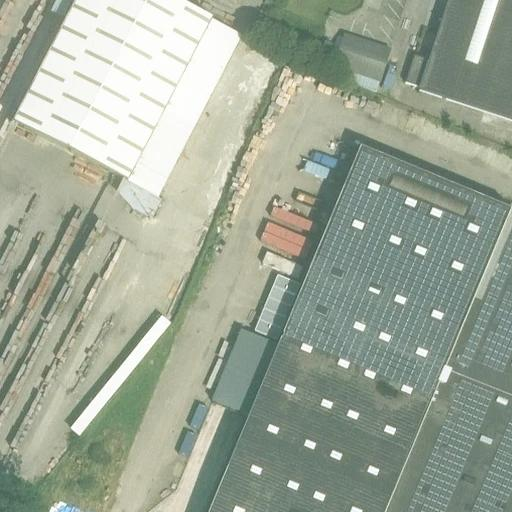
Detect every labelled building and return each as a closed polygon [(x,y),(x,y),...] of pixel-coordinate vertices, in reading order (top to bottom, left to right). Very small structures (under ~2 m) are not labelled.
[(156,197),(240,39),(166,0),(76,0),(13,121),(156,197)] [(414,56),(405,84),(511,118),(511,0),(448,0),(429,61),(414,56)] [(332,67),(334,67),(330,76),(376,94),(379,82),(380,82),(391,49),(344,33),(332,67)] [(511,511),(511,214),(358,151),(278,346),(241,331),(212,401),(249,416),(209,511),(511,511)] [(248,218),(255,206),(239,196),(232,209),(248,218)] [(165,342),(180,326),(171,318),(156,335),(165,342)]
